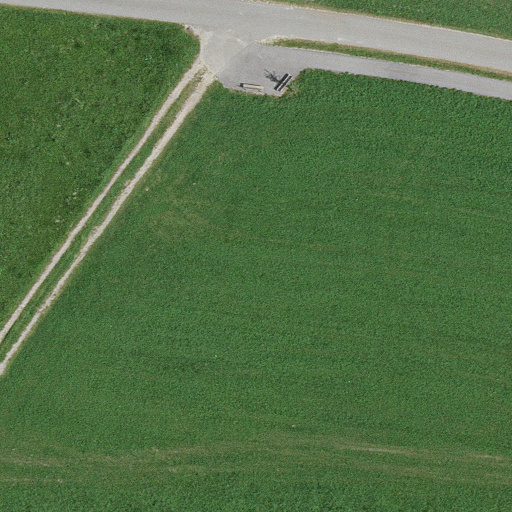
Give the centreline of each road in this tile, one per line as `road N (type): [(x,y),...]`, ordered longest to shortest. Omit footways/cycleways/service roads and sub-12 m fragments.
road 1 (tertiary): [(511,57),(99,0)]
road 2 (track): [(0,353),(237,14)]
